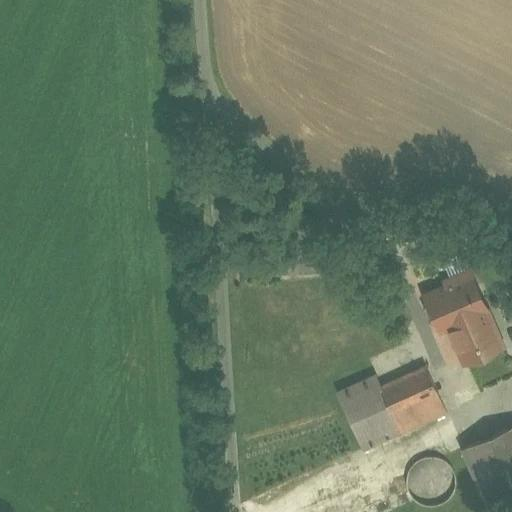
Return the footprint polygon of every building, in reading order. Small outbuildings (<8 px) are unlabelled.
[(511,372),(511,343),(492,299),(475,259),(427,280),(445,320),(451,317),(482,385),(511,372)] [(430,351),(385,370),(407,420),(451,401),(430,351)] [(381,361),(341,379),(366,438),(407,420),(385,370),(381,361)] [(511,415),(466,436),(487,485),(511,474),(511,415)] [(455,486),(460,478),(462,468),(460,459),(454,451),(446,446),(437,444),(427,446),(419,452),(414,460),(412,469),(415,479),(420,487),(428,492),(438,494),(447,491),(455,486)]
